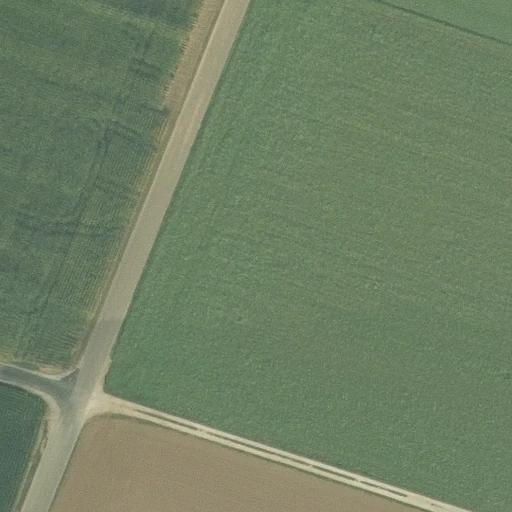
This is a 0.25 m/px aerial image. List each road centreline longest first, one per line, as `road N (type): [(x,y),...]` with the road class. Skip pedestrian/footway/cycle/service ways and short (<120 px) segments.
road 1 (unclassified): [(238,0),(36,511)]
road 2 (track): [(447,511),(0,369)]
